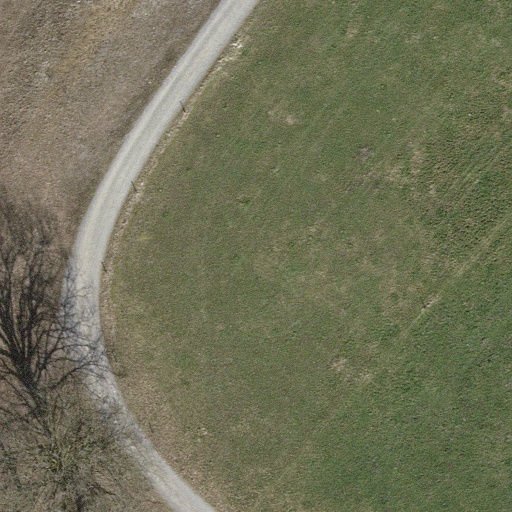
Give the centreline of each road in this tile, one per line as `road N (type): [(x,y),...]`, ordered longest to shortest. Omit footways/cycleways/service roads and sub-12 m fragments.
road 1 (track): [(84,301),(98,224),(129,158),(241,0)]
road 2 (track): [(197,511),(111,400),(84,301)]
